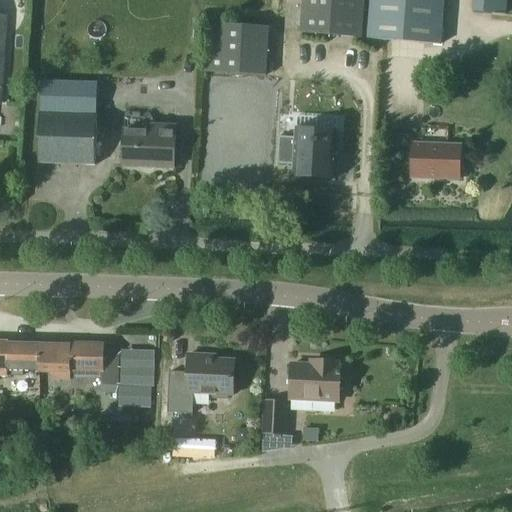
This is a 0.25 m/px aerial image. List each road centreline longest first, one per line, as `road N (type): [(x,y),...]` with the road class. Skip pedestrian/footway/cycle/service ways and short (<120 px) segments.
road 1 (unclassified): [(511,323),(271,294),(0,284)]
road 2 (residential): [(0,239),(442,256)]
